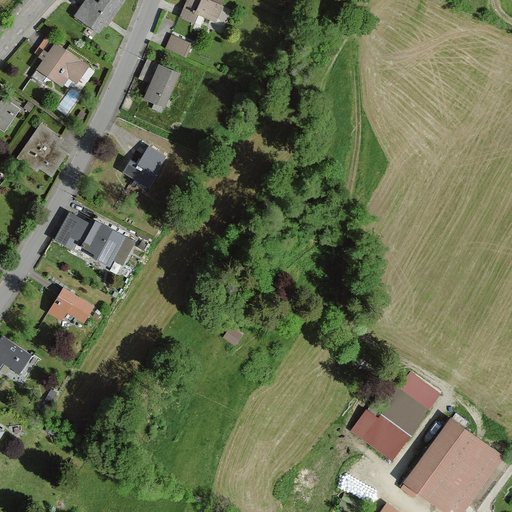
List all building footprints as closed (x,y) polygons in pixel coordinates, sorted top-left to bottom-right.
[(125,0),(101,0),(98,5),(90,0),(88,0),(75,19),(101,37),(125,0)] [(224,3),(217,0),(187,0),(179,21),(211,34),(224,3)] [(194,43),(174,33),(166,49),(186,59),(194,43)] [(82,63),(57,45),(39,72),(64,89),(82,63)] [(179,75),(159,66),(143,102),(164,111),(179,75)] [(1,102),(0,101),(0,129),(5,133),(21,109),(4,98),(1,102)] [(71,145),(38,126),(18,160),(39,173),(42,167),(53,174),(71,145)] [(170,159),(149,147),(139,165),(132,161),(125,173),(153,188),(170,159)] [(138,242),(70,206),(58,230),(105,255),(102,261),(111,267),(115,261),(125,266),(138,242)] [(97,304),(66,286),(50,313),(64,321),(69,312),(87,322),(97,304)] [(34,357),(5,337),(0,343),(0,373),(2,374),(9,363),(23,373),(34,357)] [(406,439),(428,411),(391,382),(383,392),(390,398),(376,416),(406,439)] [(461,511),(502,453),(448,413),(401,478),(446,511),(461,511)] [(0,443),(8,431),(0,425),(0,443)] [(400,511),(386,502),(379,511),(400,511)]
